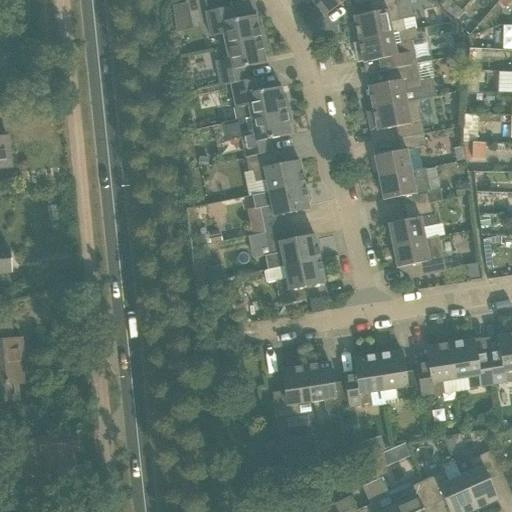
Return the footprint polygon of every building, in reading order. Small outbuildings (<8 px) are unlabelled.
[(311,0),(324,16),(340,4),(345,0),(353,0),(357,4),(369,2),(369,1),(370,1),(373,0),(372,0),(311,0)] [(369,2),(373,12),(353,17),(358,40),(392,34),(404,31),(402,20),(410,18),(412,14),(408,0),(376,0),(373,1),(373,0),(370,1),(369,1),(369,2)] [(174,13),(185,13),(185,2),(174,2),(174,13)] [(232,6),(212,10),(204,12),(210,37),(221,35),(224,46),(264,38),(261,26),(258,26),(255,15),(234,19),(232,6)] [(462,11),(456,6),(448,14),(454,19),(462,11)] [(357,62),(362,61),(363,63),(386,58),(389,69),(416,64),(416,65),(423,64),(422,58),(415,59),(411,41),(417,40),(415,30),(404,32),(404,31),(392,34),(358,40),(359,43),(353,44),(357,62)] [(247,80),(244,68),(265,63),(263,52),(266,51),(264,38),(224,46),(227,59),(215,62),(220,87),(229,85),(229,84),(230,84),(247,80)] [(467,53),(465,44),(455,46),(457,55),(467,53)] [(416,64),(389,69),(391,82),(368,87),(372,109),(420,99),(420,100),(435,96),(432,82),(428,79),(420,81),(416,65),(416,64)] [(233,108),(236,121),(289,110),(286,97),(283,98),(280,87),(259,91),(257,78),(247,80),(230,84),(229,84),(229,85),(234,108),(233,108)] [(475,84),(466,84),(466,92),(474,92),(475,84)] [(377,131),(396,127),(398,139),(423,134),(418,109),(420,102),(420,100),(420,99),(372,109),(377,131)] [(269,139),(273,138),(290,135),(288,124),(291,123),(289,110),(236,121),(220,124),(222,134),(231,140),(239,138),(244,158),(245,158),(245,157),(271,152),(269,139)] [(401,151),(393,152),(374,156),(378,178),(421,169),(417,148),(426,147),(424,141),(432,140),(430,134),(423,135),(423,134),(398,139),(401,151)] [(0,168),(11,167),(7,137),(0,137),(0,168)] [(477,143),(472,143),(471,159),(484,160),(485,143),(477,143)] [(465,160),(462,148),(453,149),(456,162),(465,160)] [(264,180),(267,192),(267,193),(304,185),(299,161),(278,165),(275,151),(271,152),(245,157),(245,158),(248,172),(253,171),(255,182),(264,180)] [(209,156),(199,156),(199,165),(209,165),(209,156)] [(421,170),(421,169),(378,178),(383,200),(402,196),(404,208),(432,202),(432,203),(442,201),(439,189),(429,191),(426,172),(423,172),(423,169),(421,170)] [(470,195),(468,184),(455,186),(457,197),(470,195)] [(290,228),(287,213),(309,209),(304,185),(267,193),(267,192),(252,196),(255,208),(260,207),(266,232),(290,228)] [(392,246),(425,239),(423,228),(437,225),(432,203),(432,202),(404,208),(407,220),(387,224),(392,246)] [(490,226),(488,215),(480,216),(482,227),(490,226)] [(314,235),(292,240),(290,228),(266,232),(271,256),(280,254),(283,267),(319,259),(314,235)] [(220,230),(207,232),(209,243),(222,241),(220,230)] [(445,271),(441,252),(438,237),(425,240),(425,239),(392,246),(397,268),(410,265),(412,278),(445,271)] [(486,267),(491,266),(488,243),(499,242),(498,238),(483,240),(486,267)] [(9,248),(0,248),(0,274),(11,274),(10,262),(12,258),(12,254),(9,252),(9,248)] [(275,282),(276,285),(280,305),(305,300),(303,287),(324,283),(319,259),(283,267),(265,271),(267,283),(275,282)] [(479,280),(477,263),(465,265),(467,281),(479,280)] [(225,278),(222,265),(207,268),(210,281),(225,278)] [(315,313),(325,312),(323,298),(313,299),(315,313)] [(220,311),(224,319),(235,314),(231,306),(220,311)] [(10,324),(0,324),(0,401),(18,400),(17,384),(21,384),(18,355),(23,354),(22,346),(21,339),(12,340),(10,324)] [(492,385),(511,381),(511,329),(501,331),(499,336),(497,336),(500,354),(488,355),(492,385)] [(473,340),(472,340),(472,336),(450,339),(450,343),(449,343),(455,380),(455,381),(468,379),(469,389),(492,385),(488,355),(476,357),(473,340)] [(425,347),(428,368),(416,370),(420,397),(444,393),(443,383),(455,381),(455,380),(449,343),(425,347)] [(416,370),(405,372),(401,351),(400,351),(397,347),(376,351),(383,395),(384,395),(384,402),(396,400),(420,397),(416,370)] [(353,358),(354,371),(356,379),(344,380),(348,407),(371,404),(371,395),(383,395),(376,351),(356,354),(354,358),(353,358)] [(332,382),(329,362),(305,366),(311,404),(323,402),(325,411),(348,407),(344,380),(332,382)] [(281,370),(284,392),(272,394),(277,429),(292,439),(316,435),(309,404),(311,404),(305,366),(281,370)] [(497,409),(499,425),(511,423),(508,407),(497,409)] [(55,437),(38,440),(6,443),(10,479),(44,475),(45,480),(77,474),(73,453),(78,452),(75,434),(55,437)] [(370,454),(365,441),(356,444),(360,457),(370,454)] [(390,465),(385,452),(373,457),(378,470),(390,465)] [(475,510),(497,500),(489,481),(500,476),(489,452),(469,461),(473,470),(460,475),(475,510)] [(335,460),(328,454),(320,455),(323,470),(337,468),(335,460)] [(295,486),(293,469),(281,471),(283,487),(295,486)] [(433,505),(444,500),(449,511),(469,511),(475,510),(460,475),(448,481),(444,473),(422,482),(433,505)] [(370,506),(355,511),(395,511),(393,506),(381,479),(362,487),(370,506)] [(422,511),(422,510),(433,505),(422,482),(401,492),(405,500),(393,506),(395,511),(422,511)] [(334,505),(337,511),(347,511),(354,509),(349,497),(334,505)]
